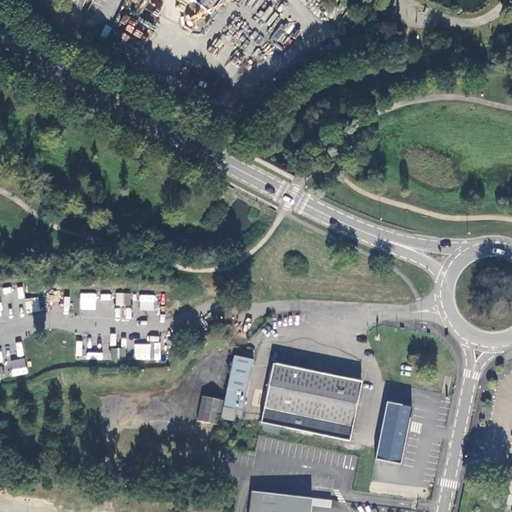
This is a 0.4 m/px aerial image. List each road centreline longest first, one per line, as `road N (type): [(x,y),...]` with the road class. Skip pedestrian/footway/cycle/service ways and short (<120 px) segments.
road 1 (primary): [(0,46),(372,234)]
road 2 (unknown): [(442,511),(264,470),(245,511)]
road 3 (unknown): [(333,349),(270,341),(248,413)]
road 4 (unknown): [(333,349),(373,360),(377,369),(367,444)]
road 5 (residential): [(468,391),(443,511)]
